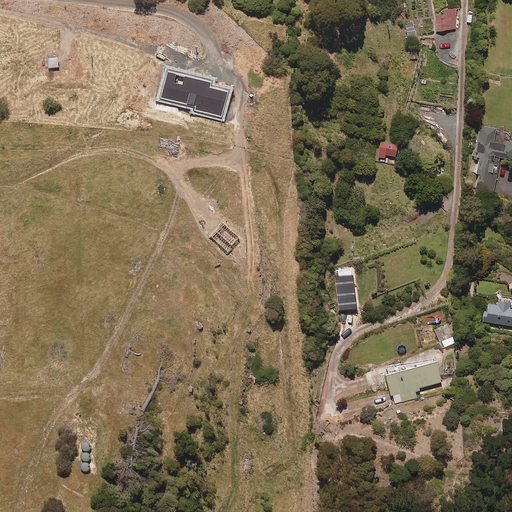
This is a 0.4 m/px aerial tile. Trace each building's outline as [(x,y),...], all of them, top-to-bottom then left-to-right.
[(458,29),(455,9),(444,10),(445,15),(435,16),(437,32),(458,29)] [(413,19),(406,20),(409,41),(417,39),(413,19)] [(55,53),(54,44),(31,45),(34,74),(46,73),(45,69),(58,68),(57,53),(55,53)] [(418,58),(417,50),(409,51),(410,59),(418,58)] [(506,131),(483,126),(476,159),(480,160),(477,175),(479,175),(477,190),(493,193),(500,159),(511,160),(511,143),(504,142),(506,131)] [(398,143),(380,141),(379,155),(397,157),(398,143)] [(354,275),(336,276),(339,312),(358,310),(354,275)] [(511,313),(507,313),(508,309),(488,306),(487,316),(483,315),(481,327),(511,331),(511,313)] [(454,335),(439,341),(442,349),(457,342),(454,335)] [(442,382),(437,364),(405,372),(403,363),(388,368),(390,376),(386,377),(394,404),(417,398),(415,390),(442,382)]
